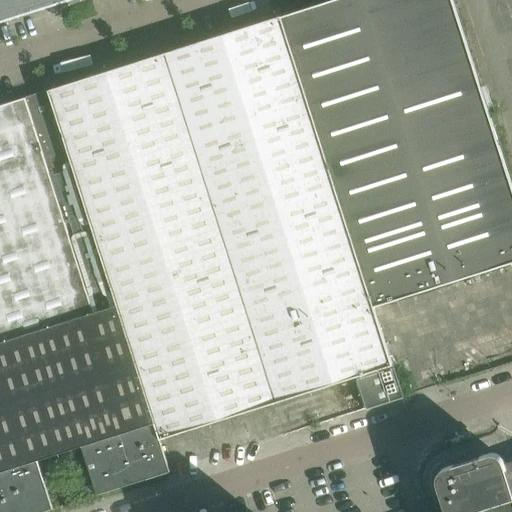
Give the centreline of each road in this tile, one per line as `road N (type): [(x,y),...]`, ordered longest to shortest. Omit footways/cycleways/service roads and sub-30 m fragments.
road 1 (unclassified): [(143,511),(511,394)]
road 2 (unclassified): [(0,65),(207,0)]
